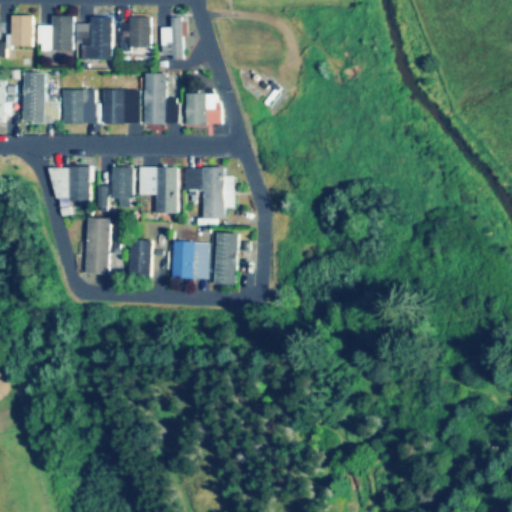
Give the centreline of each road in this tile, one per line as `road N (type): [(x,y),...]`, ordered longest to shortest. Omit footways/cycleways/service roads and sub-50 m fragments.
road 1 (residential): [(0,145),(246,147),(267,209),(264,287),(251,299),(80,289),(38,145)]
road 2 (residential): [(200,0),(246,147)]
